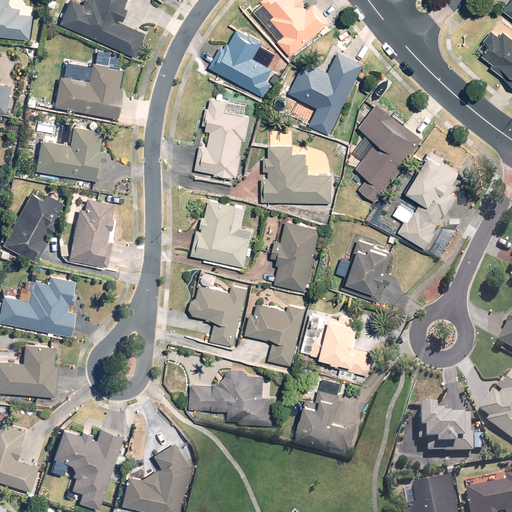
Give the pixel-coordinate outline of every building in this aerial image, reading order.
[(0,0),(0,33),(31,38),(34,13),(19,11),(20,6),(8,5),(8,0),(0,0)] [(79,0),(70,0),(61,21),(135,55),(147,29),(123,19),(129,6),(125,4),(127,0),(90,0),(89,4),(79,0)] [(260,0),(251,8),(291,55),(332,20),(316,1),(309,7),(306,3),(308,1),(307,0),(260,0)] [(256,56),(265,39),(238,25),(216,68),(267,95),(275,80),(270,78),(276,66),(256,56)] [(511,80),(511,33),(505,28),(501,34),(493,27),(484,39),(487,40),(479,50),(495,62),(493,66),(511,80)] [(328,67),(315,61),(304,63),(291,91),(320,104),(310,125),(330,134),(365,62),(337,48),(328,67)] [(118,117),(124,85),(120,84),(123,70),(108,66),(109,63),(94,60),(90,81),(63,75),(57,104),(118,117)] [(0,110),(6,112),(11,84),(2,82),(2,81),(2,80),(2,79),(1,78),(1,77),(1,76),(1,75),(0,75),(0,74),(0,73),(0,110)] [(225,98),(226,93),(218,92),(218,97),(214,96),(212,105),(208,104),(204,126),(213,128),(210,144),(204,143),(199,168),(238,175),(245,139),(248,139),(252,115),(247,114),(249,102),(225,98)] [(357,149),(366,155),(358,167),(370,175),(360,190),(377,202),(424,134),(376,102),(360,125),(380,138),(377,143),(366,135),(357,149)] [(93,187),(95,178),(101,179),(103,166),(106,167),(109,147),(101,146),(104,128),(74,124),(73,127),(62,126),(61,136),(73,138),(72,143),(40,138),(36,169),(86,177),(84,185),(93,187)] [(293,132),(270,131),(270,155),(267,154),(266,166),(271,166),(271,174),(263,174),(262,199),(334,201),(335,173),(311,172),(311,164),(309,164),(309,152),(295,152),(296,143),(292,143),(293,132)] [(454,190),(464,171),(445,160),(446,158),(431,149),(407,190),(424,200),(410,223),(406,221),(400,231),(428,247),(439,229),(436,227),(444,212),(448,214),(460,193),(454,190)] [(45,197),(33,191),(5,242),(35,258),(56,221),(50,218),(60,200),(47,193),(45,197)] [(113,216),(115,201),(82,195),(70,258),(108,264),(112,239),(109,239),(110,229),(113,229),(115,217),(113,216)] [(200,228),(194,253),(246,265),(254,228),(243,226),(247,205),(211,197),(204,229),(200,228)] [(279,239),(275,256),(279,257),(278,262),(281,263),(277,282),(309,288),(321,227),(287,220),(283,240),(279,239)] [(388,266),(394,247),(358,236),(343,286),(382,299),(385,289),(381,288),(384,278),(387,278),(390,267),(388,266)] [(4,293),(0,313),(0,319),(73,333),(77,310),(69,309),(70,303),(75,304),(77,296),(73,295),(76,278),(50,273),(48,283),(36,281),(33,298),(4,293)] [(198,298),(195,297),(192,309),(195,310),(195,313),(216,318),(211,338),(236,344),(249,287),(234,284),(232,292),(201,285),(198,298)] [(306,306),(291,303),(290,310),(260,304),(257,313),(253,312),(249,333),(275,338),(271,357),(294,362),(306,306)] [(336,366),(369,374),(376,348),(357,344),(362,322),(312,310),(303,348),(338,357),(336,366)] [(511,313),(497,339),(511,347),(511,313)] [(0,358),(0,389),(57,395),(60,364),(56,364),(58,345),(27,342),(25,361),(0,358)] [(229,366),(228,378),(217,377),(216,384),(193,382),(191,407),(230,410),(230,418),(242,419),(241,421),(275,424),(276,408),(271,408),(272,396),(265,395),(266,389),(267,389),(268,389),(269,389),(269,388),(270,388),(270,387),(271,386),(271,385),(271,384),(271,383),(270,382),(270,381),(269,381),(269,380),(268,380),(267,380),(266,380),(267,374),(247,372),(248,367),(229,366)] [(511,369),(509,368),(497,384),(503,389),(500,394),(493,389),(478,409),(489,417),(486,420),(511,439),(511,369)] [(340,391),(343,380),(326,375),(322,388),(320,387),(316,400),(309,398),(298,435),(324,443),(323,446),(346,453),(354,426),(333,420),(342,392),(340,391)] [(445,408),(439,408),(439,402),(420,402),(419,439),(427,439),(427,449),(474,450),(474,447),(483,448),(484,433),(475,433),(475,421),(466,420),(467,412),(445,411),(445,408)] [(0,478),(31,489),(40,464),(20,458),(24,444),(22,444),(27,429),(12,424),(14,420),(0,415),(0,478)] [(93,435),(94,431),(83,427),(82,431),(65,425),(55,455),(77,462),(73,475),(75,476),(72,487),(83,490),(80,499),(101,506),(125,432),(103,425),(99,437),(93,435)] [(162,465),(142,478),(129,475),(123,504),(158,510),(157,511),(179,511),(184,483),(189,484),(192,467),(176,441),(155,454),(162,465)] [(472,511),(486,511),(487,511),(497,511),(498,510),(507,508),(507,511),(511,511),(511,473),(506,474),(507,480),(468,487),(472,511)] [(457,511),(450,475),(412,483),(417,504),(406,507),(407,511),(457,511)] [(0,511),(9,511),(0,502),(0,511)]
